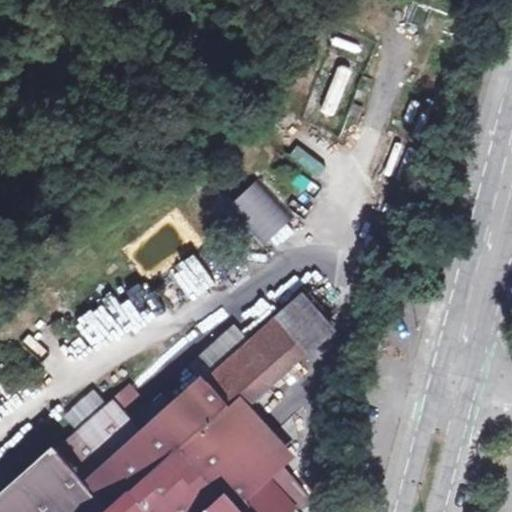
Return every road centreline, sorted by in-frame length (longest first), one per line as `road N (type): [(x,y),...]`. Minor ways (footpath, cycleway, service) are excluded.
road 1 (unclassified): [(511,103),(404,511)]
road 2 (unclassified): [(435,511),(511,216)]
